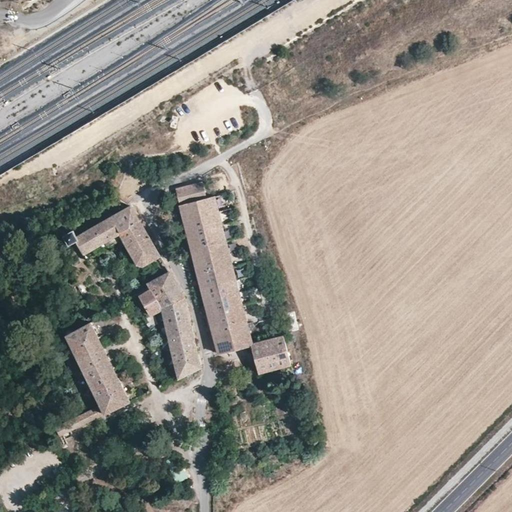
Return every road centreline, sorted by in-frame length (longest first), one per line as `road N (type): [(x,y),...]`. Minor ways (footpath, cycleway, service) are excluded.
road 1 (unclassified): [(202,511),(208,363),(186,285),(147,198),(265,134)]
road 2 (unknown): [(265,121),(511,31)]
road 3 (unknown): [(189,452),(131,451),(73,492)]
